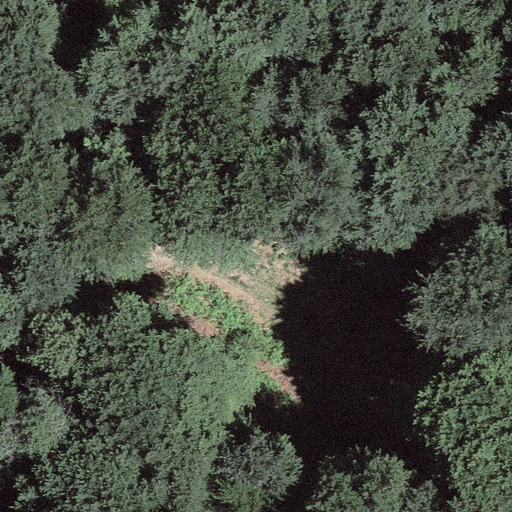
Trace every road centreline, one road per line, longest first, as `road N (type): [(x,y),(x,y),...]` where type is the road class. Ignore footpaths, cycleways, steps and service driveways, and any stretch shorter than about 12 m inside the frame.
road 1 (track): [(424,419),(0,206)]
road 2 (track): [(511,505),(485,492),(424,419),(511,361)]
